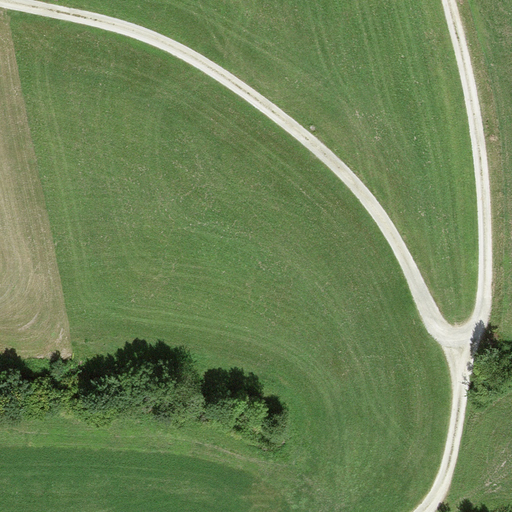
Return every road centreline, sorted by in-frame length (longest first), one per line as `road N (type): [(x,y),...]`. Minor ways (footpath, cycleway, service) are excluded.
road 1 (track): [(0,2),(128,29),(207,70),(307,144),(369,210),(440,337),(460,350)]
road 2 (track): [(445,0),(476,148),(482,296),(460,350),(446,465),(421,511)]
